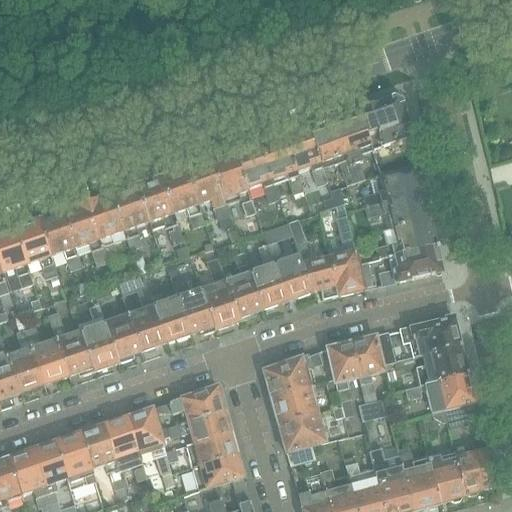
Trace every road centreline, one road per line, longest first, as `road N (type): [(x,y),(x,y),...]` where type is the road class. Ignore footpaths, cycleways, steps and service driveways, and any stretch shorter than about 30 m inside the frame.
road 1 (secondary): [(0,192),(422,47)]
road 2 (residential): [(232,359),(481,288)]
road 3 (residential): [(481,288),(422,47)]
road 4 (residential): [(0,441),(232,359)]
road 5 (unclassified): [(275,511),(232,359)]
road 6 (residential): [(511,418),(481,288)]
